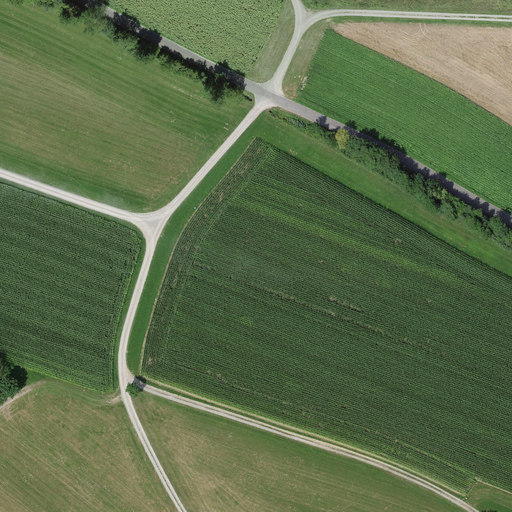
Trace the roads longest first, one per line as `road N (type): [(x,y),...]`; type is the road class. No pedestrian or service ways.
road 1 (track): [(0,176),(154,225),(268,96),(299,29),(295,0)]
road 2 (track): [(123,377),(378,464),(473,511)]
road 3 (track): [(154,225),(124,337),(123,377),(136,425),(180,511)]
road 4 (unclassified): [(268,96),(511,222)]
road 5 (track): [(299,29),(323,13),(511,19)]
road 6 (residential): [(268,96),(85,0)]
road 7 (track): [(0,408),(40,386),(109,402),(126,398)]
